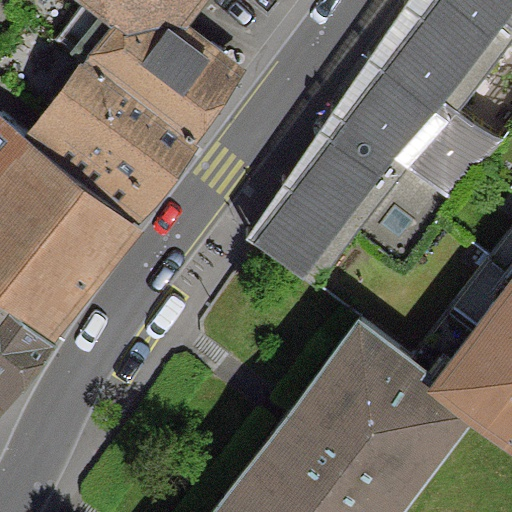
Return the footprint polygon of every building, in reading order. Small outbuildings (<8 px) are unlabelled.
[(92,57),(123,15),(101,0),(90,0),(63,36),(92,57)] [(101,0),(123,15),(156,39),(168,22),(184,0),(101,0)] [(348,119),(337,134),(399,181),(409,165),(455,201),(485,163),(505,136),(460,102),(511,32),(511,0),(430,0),(342,115),(348,119)] [(156,39),(123,15),(92,57),(195,136),(238,75),(168,22),(156,39)] [(195,136),(92,57),(50,114),(61,122),(46,143),(137,213),(195,136)] [(0,168),(30,131),(0,107),(0,168)] [(137,213),(46,143),(30,131),(0,168),(0,293),(53,334),(96,275),(88,271),(137,213)] [(399,181),(337,134),(258,236),(320,283),(358,233),(399,181)] [(511,246),(501,260),(511,268),(511,246)] [(511,268),(501,260),(422,362),(474,401),(511,431),(511,268)] [(0,293),(0,401),(2,403),(53,334),(0,293)] [(362,316),(225,496),(247,511),(389,511),(474,401),(422,362),(362,316)] [(212,511),(247,511),(225,496),(212,511)]
